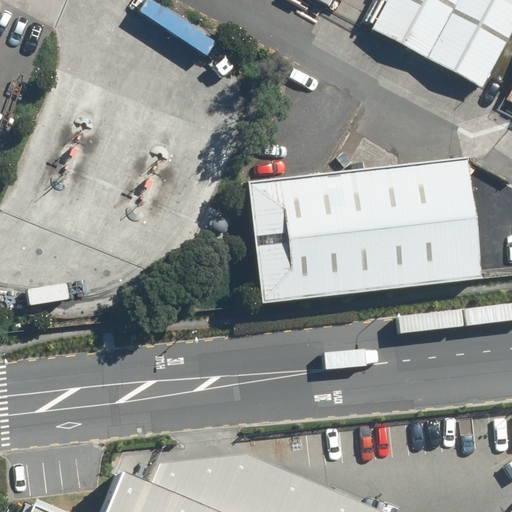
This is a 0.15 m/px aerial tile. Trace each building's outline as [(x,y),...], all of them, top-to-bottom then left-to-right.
[(511,21),(511,0),(384,0),(363,41),(472,98),(511,21)] [(511,81),(503,97),(511,101),(511,81)] [(459,158),(236,186),(251,305),(475,276),(459,158)] [(378,511),(243,456),(160,464),(149,481),(120,469),(102,511),(71,511),(27,494),(20,511),(378,511)] [(463,511),(467,496),(412,485),(409,502),(458,511),(463,511)]
